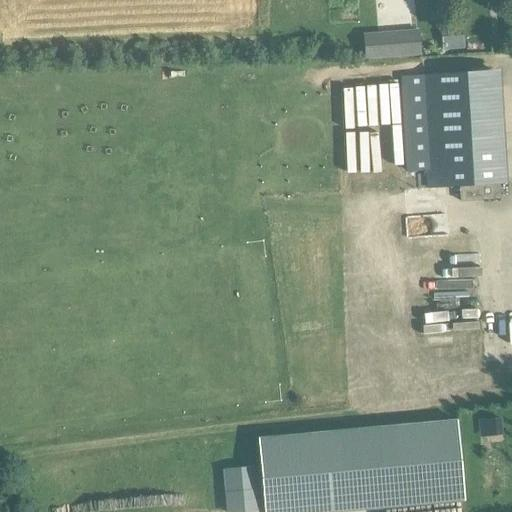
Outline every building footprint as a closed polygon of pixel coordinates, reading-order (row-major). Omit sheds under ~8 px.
[(463,30),(441,32),(443,51),(465,49),(463,30)] [(420,31),(364,35),(366,59),(421,55),(420,31)] [(425,145),(420,75),(400,77),(406,172),(417,171),(418,188),(426,188),(426,189),(459,187),(460,202),(501,199),(500,184),(511,183),(508,139),(425,145)] [(489,309),(489,335),(499,335),(499,309),(489,309)] [(501,342),(478,342),(479,376),(503,375),(501,342)] [(258,438),(264,511),(328,511),(465,500),(457,420),(258,438)]
